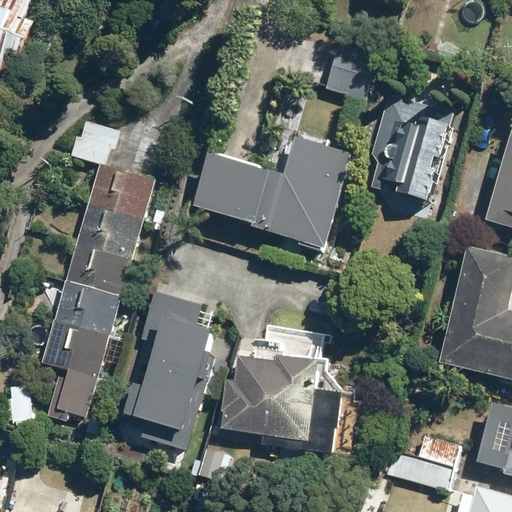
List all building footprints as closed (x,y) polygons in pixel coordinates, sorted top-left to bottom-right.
[(0,0),(0,77),(2,78),(9,57),(23,62),(36,25),(22,21),(29,0),(0,0)] [(379,59),(341,48),(329,91),(367,102),(379,59)] [(425,205),(451,116),(390,98),(373,156),(380,168),(374,190),(425,205)] [(325,251),(351,160),(296,144),(286,182),(210,161),(196,212),(255,229),(254,231),(325,251)] [(511,149),(490,225),(511,231),(511,149)] [(86,418),(155,183),(103,167),(44,366),(70,373),(66,385),(61,383),(50,418),(67,424),(70,414),(86,418)] [(511,301),(511,263),(469,254),(443,368),(511,384),(511,315),(509,315),(511,301)] [(142,444),(187,457),(190,444),(186,442),(214,339),(199,335),(205,313),(154,299),(118,429),(144,436),(142,444)] [(317,367),(287,363),(288,356),(256,351),(254,365),(240,363),(238,388),(228,387),(225,417),(223,435),(264,439),(263,450),(336,457),(342,398),(314,395),(317,367)] [(30,388),(11,390),(14,424),(31,422),(30,388)] [(233,442),(199,432),(188,470),(222,481),(233,442)] [(428,436),(421,459),(456,469),(463,446),(428,436)] [(456,469),(421,459),(395,451),(388,473),(449,491),(456,469)] [(216,511),(222,493),(206,488),(199,511),(201,511),(216,511)] [(511,511),(511,500),(483,493),(477,511),(511,511)]
